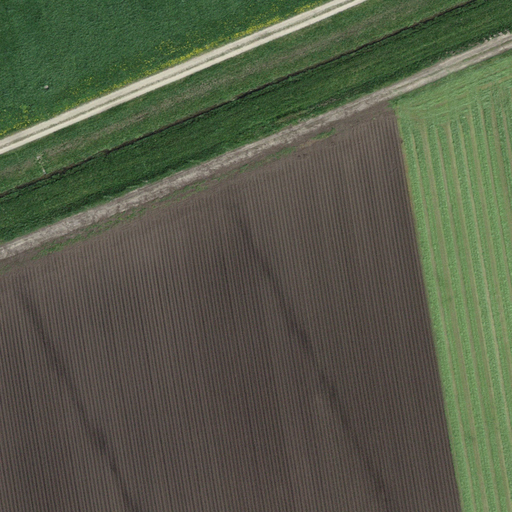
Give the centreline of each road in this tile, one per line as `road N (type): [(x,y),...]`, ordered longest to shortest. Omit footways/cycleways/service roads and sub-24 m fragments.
road 1 (track): [(0,233),(511,27)]
road 2 (track): [(0,144),(348,0)]
